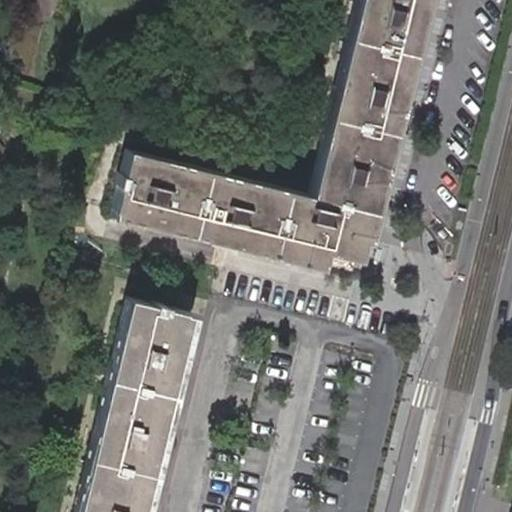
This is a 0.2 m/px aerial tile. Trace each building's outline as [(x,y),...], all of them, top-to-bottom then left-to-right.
[(350,253),(354,236),(412,0),(346,0),(300,190),(118,145),(105,203),(313,256),(316,245),(350,253)] [(412,0),(354,236),(361,239),(420,0),(412,0)] [(311,265),(313,256),(105,203),(102,211),(311,265)] [(124,511),(174,305),(117,290),(63,511),(124,511)] [(134,511),(184,307),(174,305),(124,511),(134,511)]
